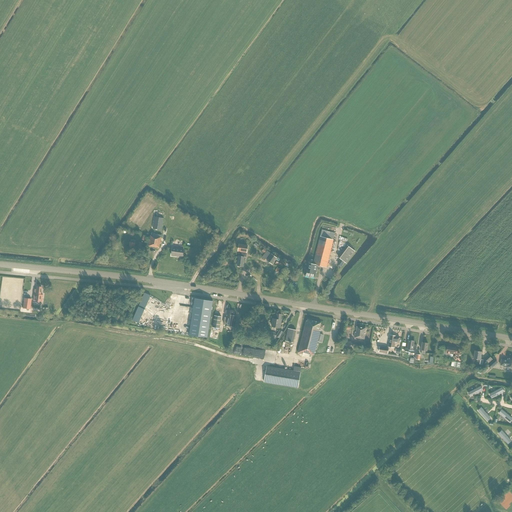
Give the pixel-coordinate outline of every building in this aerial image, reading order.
[(162,230),(163,217),(154,216),(152,229),(162,230)] [(318,264),(318,265),(326,267),(335,233),(322,229),(313,264),(318,264)] [(160,244),(162,235),(153,233),(152,236),(150,235),(149,246),(159,247),(159,244),(160,244)] [(347,238),(341,236),(339,243),(346,245),(347,238)] [(246,257),(247,252),(248,246),(239,244),(238,250),(240,251),(237,266),(243,266),(244,256),(246,257)] [(355,251),(347,245),(338,257),(346,263),(355,251)] [(183,256),(184,249),(172,248),(171,255),(176,256),(176,255),(183,256)] [(272,264),(277,258),(271,253),(266,260),(272,264)] [(318,264),(313,264),(309,263),(308,268),(308,269),(305,269),(304,276),(315,277),(316,272),(317,268),(318,265),(318,264)] [(40,294),(41,287),(36,286),(36,290),(34,290),(33,300),(42,301),(43,295),(40,294)] [(24,298),(23,308),(30,309),(31,299),(24,298)] [(213,300),(197,298),(197,299),(195,299),(189,335),(207,337),(213,300)] [(165,302),(158,311),(166,318),(167,317),(163,314),(170,306),(165,302)] [(232,315),(233,311),(227,310),(226,317),(228,318),(227,324),(235,326),(237,316),(232,315)] [(281,320),(281,314),(277,314),(277,315),(276,315),(275,318),(273,318),(272,326),(280,328),(281,320)] [(140,320),(152,324),(153,319),(142,315),(140,320)] [(219,328),(221,316),(214,315),(212,327),(219,328)] [(321,322),(308,319),(308,321),(306,320),(298,352),(309,355),(310,354),(314,355),(321,329),(320,329),(321,322)] [(364,333),(365,328),(357,326),(356,332),(355,332),(354,337),(364,339),(365,333),(364,333)] [(296,331),(288,329),(285,342),(293,343),(296,331)] [(394,347),(395,343),(398,343),(399,337),(395,337),(395,336),(391,335),(389,344),(388,344),(388,346),(394,347)] [(415,353),(417,344),(414,344),(414,340),(408,339),(407,348),(405,347),(405,352),(415,353)] [(245,353),(247,346),(235,344),(234,351),(245,353)] [(462,351),(457,350),(457,348),(448,346),(447,349),(445,349),(444,353),(443,353),(443,354),(444,355),(444,356),(445,356),(446,355),(448,356),(450,356),(450,354),(453,354),(453,357),(455,359),(456,359),(456,360),(460,361),(462,351)] [(483,365),(484,360),(481,359),(481,356),(481,352),(475,351),(474,359),(478,359),(477,364),(480,364),(483,365)] [(487,365),(488,364),(493,359),(489,355),(484,360),(486,362),(485,363),(487,365)] [(511,367),(511,358),(508,358),(508,360),(501,359),(500,365),(503,366),(503,367),(509,368),(509,367),(511,367)] [(498,362),(495,359),(487,365),(491,369),(498,362)] [(294,371),(267,366),(264,382),(298,387),(301,367),(294,366),(294,371)] [(471,391),(473,395),(476,393),(479,391),(482,390),(480,386),(471,391)] [(502,388),(493,393),(494,396),(497,395),(497,394),(501,393),(504,391),(502,388)] [(485,412),(483,410),(480,412),(487,420),(490,418),(488,415),(487,415),(485,412)] [(506,414),(504,411),(501,414),(510,421),(511,418),(509,416),(506,414)] [(506,435),(504,433),(501,435),(508,443),(511,441),(508,438),(506,436),(506,435)]
